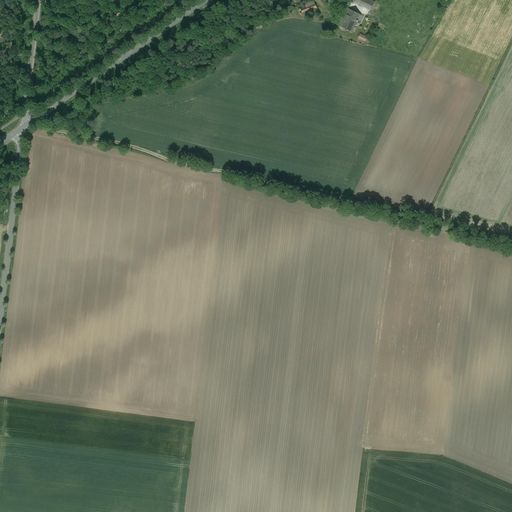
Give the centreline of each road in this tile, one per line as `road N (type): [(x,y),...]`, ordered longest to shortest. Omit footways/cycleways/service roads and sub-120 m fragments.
road 1 (track): [(28,122),(511,242)]
road 2 (tertiary): [(22,126),(211,0)]
road 3 (tertiary): [(0,317),(22,126)]
road 4 (unclassified): [(22,126),(37,0)]
